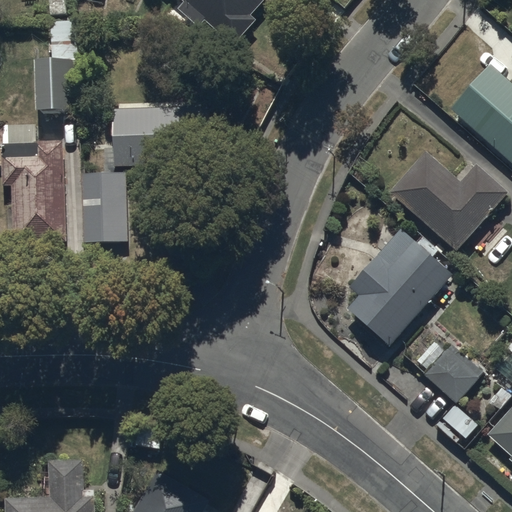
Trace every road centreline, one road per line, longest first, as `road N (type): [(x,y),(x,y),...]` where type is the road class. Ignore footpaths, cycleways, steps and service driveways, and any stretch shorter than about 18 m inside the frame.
road 1 (residential): [(419,0),(349,80),(296,165),(251,293),(234,379)]
road 2 (tertiary): [(234,379),(348,441),(432,511)]
road 3 (tertiary): [(0,350),(90,350),(234,379)]
